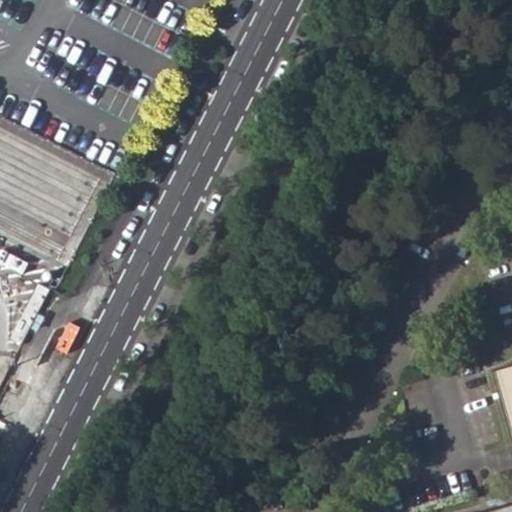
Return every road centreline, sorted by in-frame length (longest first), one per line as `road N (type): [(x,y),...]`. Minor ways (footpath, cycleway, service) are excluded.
road 1 (tertiary): [(20,511),(282,0)]
road 2 (unknown): [(511,187),(330,511)]
